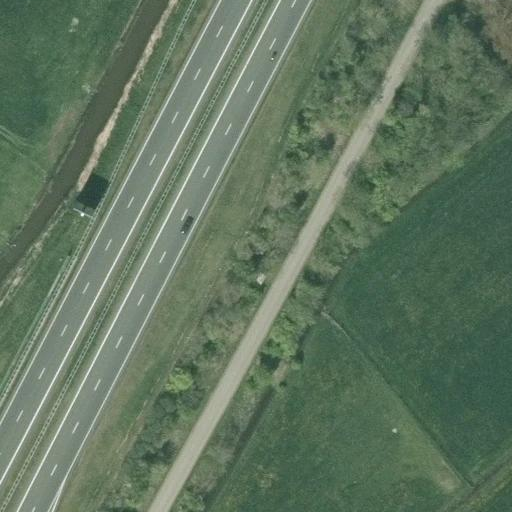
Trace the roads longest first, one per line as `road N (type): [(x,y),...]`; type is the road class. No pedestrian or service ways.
road 1 (tertiary): [(158,511),(434,0)]
road 2 (trunk): [(31,511),(296,0)]
road 3 (trunk): [(236,0),(0,452)]
